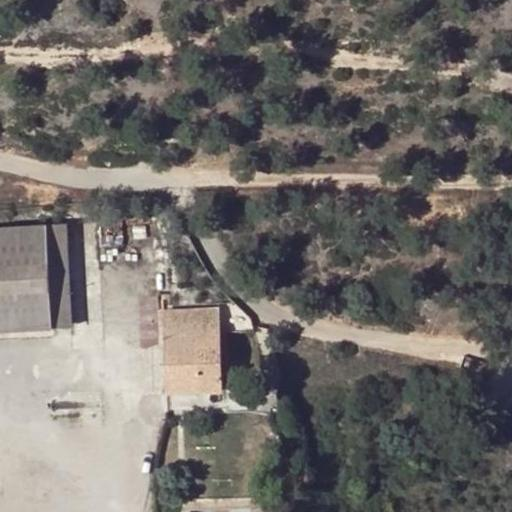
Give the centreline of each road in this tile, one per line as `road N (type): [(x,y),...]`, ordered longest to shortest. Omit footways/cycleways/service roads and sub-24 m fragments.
road 1 (track): [(0,49),(283,38),(511,78)]
road 2 (track): [(171,180),(511,176)]
road 3 (unclassified): [(0,161),(63,175),(171,180)]
